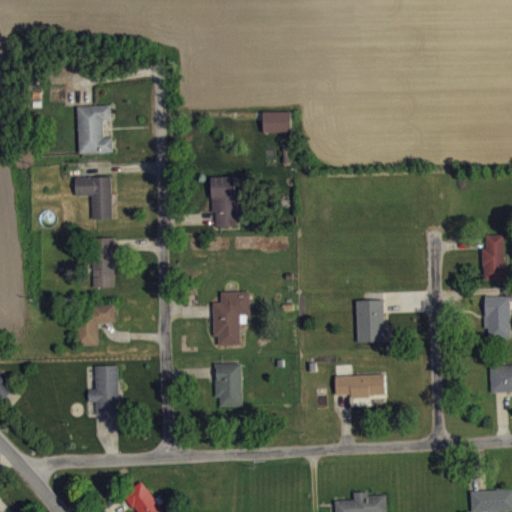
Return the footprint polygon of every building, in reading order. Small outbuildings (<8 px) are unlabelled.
[(80,164),(114,163),(113,148),(105,148),(105,130),(113,129),(112,115),(79,116),(80,164)] [(292,143),(292,122),(264,122),(265,143),(292,143)] [(237,186),(213,187),(214,237),(238,237),(237,186)] [(76,188),(77,206),(93,206),(93,230),(114,229),(113,187),(76,188)] [(506,245),(485,245),(486,291),(507,290),(506,245)] [(117,297),(116,248),(94,248),(95,298),(117,297)] [(251,301),(222,302),(222,313),(214,313),(215,347),(219,347),(219,356),(242,355),(241,325),(252,325),(251,301)] [(511,349),(511,306),(485,306),(486,340),(489,340),(490,349),(511,349)] [(358,311),(359,353),(386,352),(385,310),(358,311)] [(116,315),(88,315),(88,328),(78,328),(79,356),(100,355),(100,332),(116,332),(116,315)] [(511,363),(490,364),(491,391),(511,389),(511,363)] [(217,408),(220,408),(221,417),(243,416),(243,373),(216,374),(217,408)] [(119,376),(96,376),(96,400),(90,400),(90,412),(97,412),(97,425),(120,424),(119,376)] [(336,386),(337,405),(351,405),(351,407),(387,406),(386,384),(336,386)] [(471,490),(511,487),(511,508),(472,510),(471,490)] [(129,511),(158,511),(143,492),(124,506),(129,511)] [(387,511),(387,505),(368,506),(368,502),(355,502),(355,510),(336,511),(387,511)]
